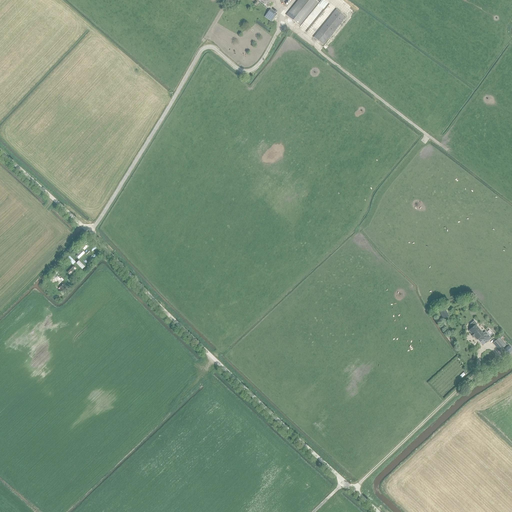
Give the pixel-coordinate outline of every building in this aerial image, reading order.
[(255,0),(267,9),(274,0),(277,0),(284,5),(287,0),(255,0)] [(318,3),(314,0),(297,0),(286,16),(299,26),(318,3)] [(270,10),(266,14),(273,20),(276,15),(270,10)] [(336,10),(313,38),(322,45),(323,46),(346,17),(336,10)] [(68,254),(65,257),(66,257),(71,262),(71,265),(66,270),(68,273),(74,267),(77,264),(80,267),(83,265),(77,259),(77,257),(82,251),(80,248),(71,257),(68,254)] [(473,328),(469,331),(477,340),(480,337),(482,340),(488,335),(485,332),(483,334),(475,326),(477,325),(474,321),(470,325),(473,328)] [(499,351),(503,348),(505,346),(498,338),(496,340),(493,343),(499,351)]
